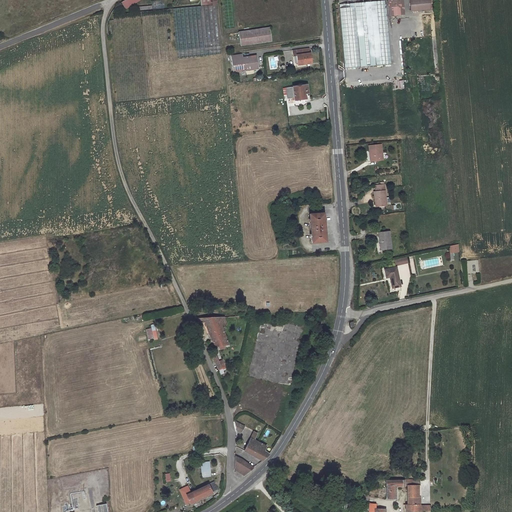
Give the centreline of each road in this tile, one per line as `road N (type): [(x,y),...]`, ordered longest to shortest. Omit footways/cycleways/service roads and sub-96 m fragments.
road 1 (residential): [(109,3),(103,20),(122,176),(226,405),(232,495)]
road 2 (tertiary): [(340,315),(346,272),(322,0)]
road 3 (tertiary): [(232,495),(297,420),(335,340)]
road 4 (residential): [(362,313),(511,280)]
